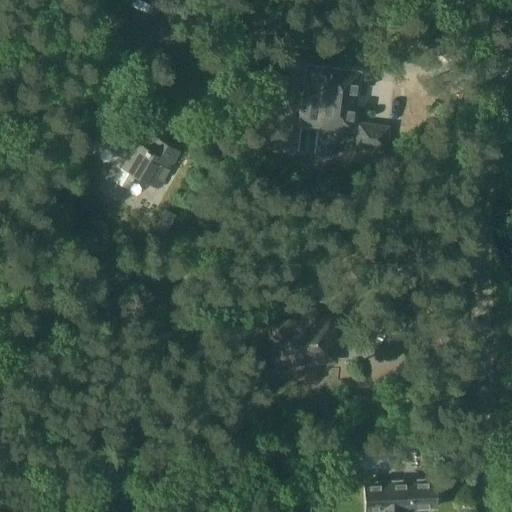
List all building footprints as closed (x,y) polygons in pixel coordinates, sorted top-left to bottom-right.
[(321,126),(351,130),(358,73),(328,70),(321,126)] [(254,95),(254,97),(269,99),(269,103),(287,105),(290,77),(272,75),(271,83),(256,82),(254,95)] [(387,125),(357,122),(354,144),(384,148),(387,125)] [(121,164),(113,179),(128,187),(136,173),(158,186),(179,151),(154,136),(147,147),(134,141),(121,164)] [(160,218),(170,224),(176,215),(165,209),(160,218)] [(363,292),(355,297),(361,306),(369,300),(363,292)] [(298,322),(273,323),(274,344),(274,362),(284,362),(335,360),(334,341),(333,317),(323,318),(323,311),(321,310),(320,309),(318,309),(316,309),(314,309),(312,309),(311,309),(309,310),(308,311),(306,312),(306,318),(298,319),(298,322)] [(376,395),(362,396),(362,417),(376,417),(376,395)] [(361,396),(348,396),(348,417),(361,417),(361,396)] [(239,400),(239,419),(251,419),(251,400),(245,400),(239,400)] [(251,400),(251,419),(264,419),(264,411),(264,406),(264,400),(259,400),(251,400)] [(267,443),(254,438),(250,447),(263,452),(267,443)] [(430,479),(385,481),(366,482),(367,511),(371,511),(371,509),(381,509),(380,511),(405,511),(406,508),(431,507),(430,479)]
